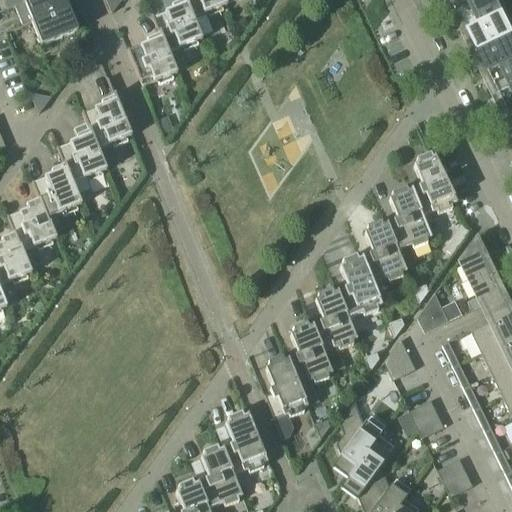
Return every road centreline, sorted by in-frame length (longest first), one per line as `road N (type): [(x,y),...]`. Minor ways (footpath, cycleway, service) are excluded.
road 1 (residential): [(124,511),(441,80)]
road 2 (residential): [(497,511),(418,349)]
road 3 (residential): [(17,159),(92,56)]
